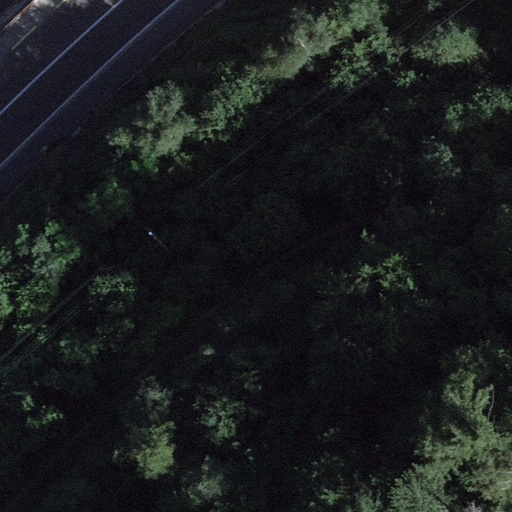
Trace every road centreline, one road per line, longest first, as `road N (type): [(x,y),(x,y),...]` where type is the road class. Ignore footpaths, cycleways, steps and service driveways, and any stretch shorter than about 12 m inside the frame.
road 1 (track): [(33,511),(199,331),(377,223),(511,191)]
road 2 (primary): [(124,0),(0,115)]
